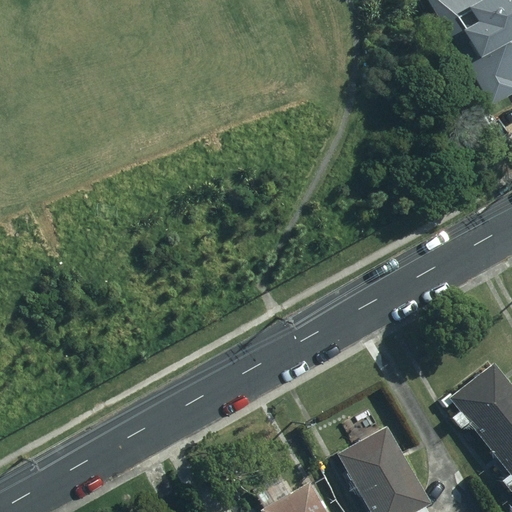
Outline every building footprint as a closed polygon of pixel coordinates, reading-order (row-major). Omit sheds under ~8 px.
[(511,0),(441,0),(431,6),(470,77),(500,60),(496,53),(508,46),(511,53),(511,0)] [(455,420),(472,443),(511,411),(511,401),(480,361),(435,396),(447,410),(438,417),(446,428),(455,420)] [(511,411),(472,443),(495,472),(487,477),(497,490),(505,484),(511,491),(511,411)] [(328,453),(362,511),(407,511),(416,507),(422,503),(377,426),(328,453)] [(251,511),(314,511),(299,485),(251,511)]
